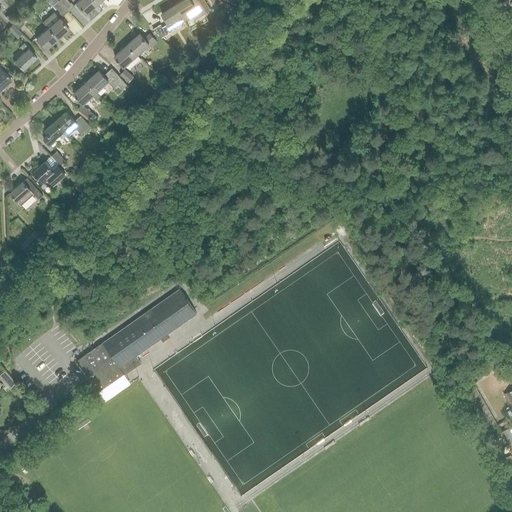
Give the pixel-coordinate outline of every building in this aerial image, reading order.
[(0,0),(0,2),(6,8),(12,2),(9,0),(0,0)] [(58,1),(68,11),(73,6),(70,3),(66,0),(58,0),(59,1),(58,1)] [(79,0),(76,4),(85,14),(97,4),(92,0),(79,0)] [(182,0),(175,5),(181,15),(185,21),(192,16),(189,11),(198,5),(203,13),(209,10),(203,0),(182,0)] [(68,11),(58,1),(53,6),(62,16),(68,11)] [(175,5),(161,13),(168,24),(162,27),(160,25),(153,29),(162,37),(170,32),(169,31),(185,21),(181,15),(175,5)] [(10,13),(5,17),(11,23),(16,19),(10,13)] [(42,23),(47,28),(57,39),(68,29),(59,18),(53,13),(42,23)] [(13,24),(18,30),(23,25),(18,19),(13,24)] [(8,29),(17,39),(22,34),(18,30),(13,24),(8,29)] [(45,49),(57,39),(47,28),(36,39),(45,49)] [(127,44),(137,55),(149,44),(151,46),(157,41),(150,34),(144,38),(140,33),(127,44)] [(22,70),(36,58),(24,44),(20,47),(24,53),(14,61),(22,70)] [(137,55),(127,44),(114,56),(119,61),(117,62),(123,68),(125,66),(129,68),(140,59),(137,55)] [(2,63),(0,65),(0,89),(11,80),(3,72),(7,69),(2,63)] [(96,92),(108,82),(114,88),(118,84),(122,89),(127,85),(111,68),(103,75),(99,70),(86,82),(96,92)] [(125,69),(120,75),(128,83),(134,77),(125,69)] [(83,104),(92,96),(96,100),(100,96),(96,92),(86,82),(73,93),(77,98),(76,99),(82,105),(78,109),(80,111),(89,119),(94,113),(85,106),(83,104)] [(163,84),(150,99),(156,104),(157,105),(170,91),(169,90),(163,84)] [(56,121),(69,136),(77,129),(81,134),(90,126),(81,116),(75,121),(66,111),(56,121)] [(45,130),(48,134),(43,138),(50,146),(55,142),(54,140),(62,133),(65,136),(63,138),(67,142),(71,138),(69,136),(56,121),(45,130)] [(52,155),(60,165),(65,160),(57,151),(52,155)] [(42,183),(48,178),(53,184),(57,181),(65,174),(58,165),(52,170),(45,162),(33,173),(42,183)] [(21,205),(34,194),(39,199),(43,196),(28,178),(24,182),(23,181),(10,193),(21,205)] [(53,203),(49,207),(54,212),(57,208),(53,203)] [(37,243),(31,238),(22,248),(28,253),(37,243)] [(76,361),(75,361),(98,393),(124,374),(122,371),(138,360),(135,357),(196,314),(179,290),(76,361)] [(499,365),(493,357),(489,360),(495,368),(499,365)] [(490,372),(495,368),(489,360),(484,363),(490,372)] [(486,375),(490,372),(484,363),(480,366),(486,375)] [(480,366),(475,369),(481,378),(486,375),(480,366)] [(23,394),(24,394),(1,368),(4,372),(0,374),(0,377),(10,389),(15,384),(23,394)] [(477,381),(481,378),(475,369),(471,372),(477,381)] [(471,372),(467,375),(473,384),(477,381),(471,372)] [(473,384),(467,375),(465,377),(465,389),(473,389),(473,384)] [(470,399),(479,393),(476,388),(467,394),(470,399)] [(473,404),(482,399),(479,393),(470,399),(473,404)] [(476,409),(485,404),(482,399),(473,404),(476,409)] [(476,409),(479,415),(488,409),(485,404),(476,409)] [(482,420),(491,415),(488,409),(479,415),(482,420)] [(485,425),(494,420),(491,415),(482,420),(485,425)] [(488,431),(493,428),(493,427),(497,425),(494,420),(485,425),(488,431)] [(493,428),(488,431),(483,433),(486,439),(496,433),(493,428)]
